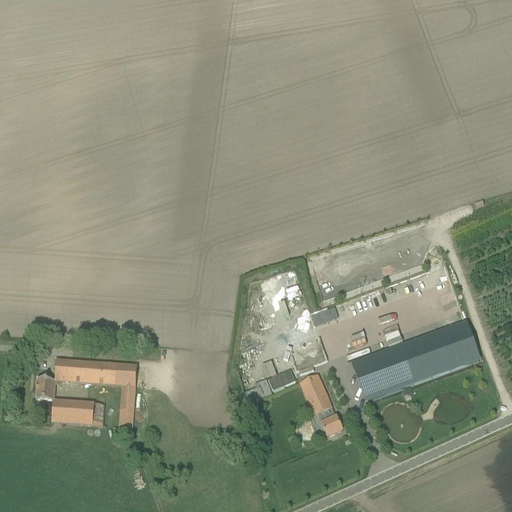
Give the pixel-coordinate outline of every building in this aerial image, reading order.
[(464,325),(355,365),(368,403),(479,363),(475,353),(464,325)] [(245,348),(259,343),(255,332),(241,337),(245,348)] [(319,339),(325,352),(336,347),(330,334),(319,339)] [(36,402),(53,403),(54,385),(57,386),(57,383),(121,387),(119,430),(133,431),(137,368),(66,364),(56,363),(55,383),(37,382),(36,402)] [(268,383),(273,394),(284,389),(295,384),(290,373),(268,383)] [(336,420),(334,421),(329,411),(332,410),(317,377),(299,386),(314,419),(317,418),(322,427),(323,431),(327,440),(342,433),(338,424),(336,420)] [(104,408),(53,404),(51,427),(103,430),(104,408)]
